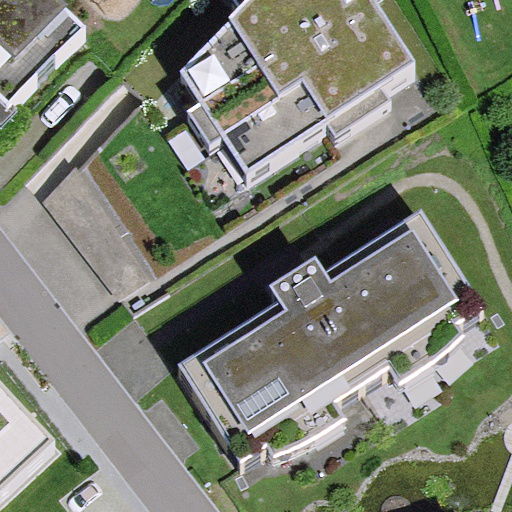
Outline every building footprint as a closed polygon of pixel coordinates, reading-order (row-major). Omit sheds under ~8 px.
[(0,0),(0,118),(10,129),(86,50),(34,0),(0,0)] [(417,94),(353,0),(281,0),(185,100),(249,199),(417,94)] [(122,299),(158,274),(82,166),(46,190),(122,299)] [(259,458),(493,300),(435,214),(346,274),(335,257),(290,287),(298,300),(198,367),(259,458)] [(0,500),(71,433),(0,359),(0,500)]
